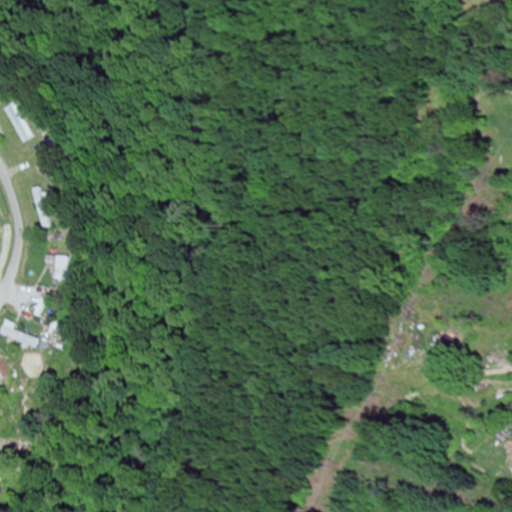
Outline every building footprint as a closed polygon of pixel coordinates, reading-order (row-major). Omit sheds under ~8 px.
[(15,110),(34,144),(47,137),(28,103),(15,110)] [(45,190),(50,229),(58,228),(53,188),(45,190)] [(61,267),(61,282),(80,282),(80,258),(53,258),(53,267),(61,267)] [(46,340),(55,343),(62,319),(53,317),(46,340)] [(40,349),(43,340),(6,329),(3,338),(40,349)]
